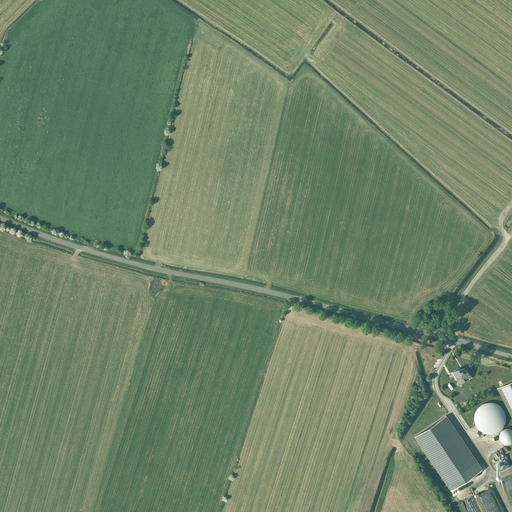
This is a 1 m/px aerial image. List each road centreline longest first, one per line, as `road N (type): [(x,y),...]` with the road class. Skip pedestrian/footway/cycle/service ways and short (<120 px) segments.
road 1 (unclassified): [(0,218),(93,252),(511,356)]
road 2 (track): [(511,210),(500,226),(507,237),(456,301),(430,299),(407,328)]
